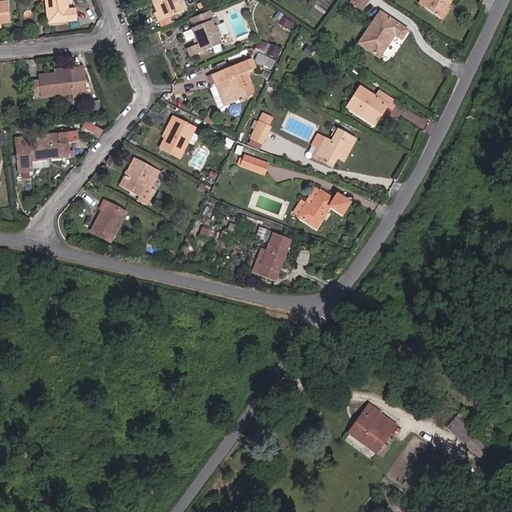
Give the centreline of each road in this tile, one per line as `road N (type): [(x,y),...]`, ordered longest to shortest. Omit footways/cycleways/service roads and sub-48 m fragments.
road 1 (tertiary): [(508,0),(453,118),(366,267),(334,302)]
road 2 (tertiary): [(334,302),(302,303),(39,243)]
road 3 (unclassified): [(334,302),(178,511)]
road 4 (residential): [(120,34),(143,102),(42,227),(39,243)]
road 5 (residential): [(0,51),(120,34)]
